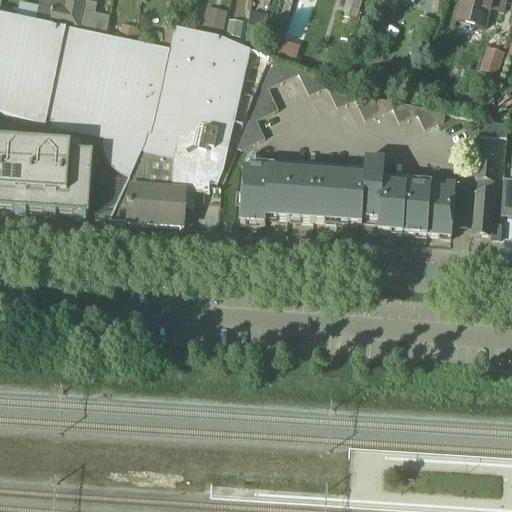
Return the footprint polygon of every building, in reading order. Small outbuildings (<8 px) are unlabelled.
[(51,29),(78,34),(81,14),(83,2),(72,0),(67,0),(65,11),(55,9),(51,29)] [(363,0),(345,0),(340,19),(355,24),(363,0)] [(489,12),(497,14),(502,15),(506,2),(498,0),(460,0),(455,23),(484,31),(489,12)] [(108,19),(94,16),(81,14),(78,34),(104,40),(108,19)] [(104,40),(78,34),(51,29),(0,18),(0,116),(17,122),(46,132),(65,136),(94,142),(103,144),(102,148),(102,152),(103,156),(104,160),(105,163),(107,167),(109,170),(111,173),(114,176),(117,179),(120,181),(124,183),(129,184),(138,166),(139,162),(141,157),(146,139),(150,139),(151,134),(155,134),(154,136),(197,146),(199,140),(203,141),(202,148),(227,154),(250,53),(219,40),(175,31),(170,53),(161,51),(161,52),(135,47),(135,46),(118,43),(104,40)] [(426,45),(434,24),(420,18),(407,51),(424,58),(429,46),(426,45)] [(486,50),(484,57),(479,74),(481,75),(497,79),(504,56),(486,50)] [(425,134),(443,126),(445,117),(358,99),(272,64),(236,153),(240,155),(264,143),(255,124),(278,114),(268,92),(298,78),(308,100),(326,91),(337,113),(356,104),(366,126),(393,113),(400,128),(418,120),(425,134)] [(0,215),(89,221),(93,160),(94,142),(65,136),(46,132),(17,122),(0,116),(0,215)] [(146,139),(141,157),(173,164),(170,194),(185,195),(185,196),(193,197),(193,195),(208,196),(209,189),(217,189),(223,174),(227,154),(202,148),(203,141),(199,140),(197,146),(154,136),(155,134),(151,134),(150,139),(146,139)] [(127,228),(183,231),(185,196),(185,195),(170,194),(173,164),(141,157),(139,162),(138,166),(129,184),(109,226),(127,227),(127,228)] [(265,222),(361,229),(362,223),(378,224),(377,236),(451,242),(456,187),(447,186),(446,192),(383,188),(385,162),(365,161),(364,180),(243,171),(239,226),(265,228),(265,222)] [(493,184),(494,169),(477,168),(476,183),(493,184)] [(511,183),(503,183),(500,218),(511,218),(511,183)] [(493,196),(475,195),(472,239),(490,240),(493,196)]
